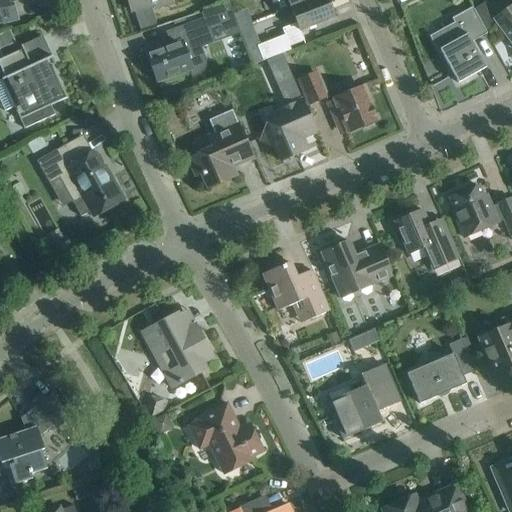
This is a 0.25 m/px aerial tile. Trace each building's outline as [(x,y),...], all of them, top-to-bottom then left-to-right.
[(0,0),(0,24),(1,24),(0,19),(0,8),(12,5),(11,1),(14,0),(0,0)] [(171,0),(127,0),(132,12),(155,5),(156,8),(173,3),(171,0)] [(290,8),(309,0),(270,0),(276,13),(290,8)] [(327,0),(309,0),(290,8),(296,23),(282,29),(289,47),(304,41),(300,30),(334,17),(327,0)] [(174,44),(146,55),(157,82),(175,75),(190,70),(192,75),(200,73),(202,71),(204,68),(205,65),(205,62),(199,48),(207,46),(215,42),(211,29),(222,25),(224,32),(237,28),(229,4),(201,13),(204,20),(198,22),(197,20),(188,24),(169,31),(174,44)] [(511,6),(494,20),(506,36),(511,43),(511,6)] [(451,34),(455,41),(439,50),(458,83),(486,68),(472,42),(487,34),(472,7),(451,19),(458,30),(451,34)] [(9,33),(0,37),(0,50),(15,44),(9,33)] [(283,34),(256,45),(261,59),(289,48),(283,34)] [(4,58),(0,59),(0,67),(5,78),(1,80),(20,120),(24,129),(55,115),(50,106),(67,98),(49,59),(52,58),(51,57),(42,38),(42,37),(21,46),(22,50),(4,58)] [(271,74),(288,67),(282,55),(265,62),(271,74)] [(316,72),(300,79),(311,103),(327,96),(316,72)] [(326,103),(330,113),(338,131),(347,128),(349,132),(376,120),(363,87),(344,95),(335,99),(326,103)] [(316,133),(308,115),(301,100),(276,111),(281,122),(265,129),(260,142),(273,147),(280,162),(308,150),(303,139),(316,133)] [(217,134),(238,124),(232,110),(208,121),(214,135),(217,134)] [(234,166),(252,158),(238,124),(217,134),(222,145),(189,159),(196,175),(201,173),(208,188),(235,176),(230,165),(233,163),(234,166)] [(41,137),(27,144),(32,154),(46,146),(41,137)] [(46,155),(36,161),(49,184),(59,178),(72,202),(80,217),(90,212),(104,204),(107,209),(124,200),(111,177),(107,179),(93,152),(89,154),(80,137),(63,146),(46,155)] [(511,238),(511,198),(511,197),(487,208),(478,186),(449,198),(455,212),(453,213),(464,238),(504,220),(511,238)] [(422,210),(394,222),(408,255),(423,248),(432,270),(460,258),(447,231),(433,236),(422,210)] [(341,299),(394,276),(388,263),(380,244),(364,251),(364,252),(355,256),(348,241),(321,253),(341,299)] [(292,305),(296,313),(300,324),(329,312),(329,313),(331,312),(313,271),(296,278),(290,263),(263,275),(277,311),(292,305)] [(511,276),(511,275),(499,281),(502,286),(511,290),(511,288),(511,276)] [(464,276),(451,282),(456,293),(469,287),(464,276)] [(404,291),(406,296),(411,298),(414,292),(412,287),(406,285),(404,291)] [(178,385),(189,379),(207,369),(203,363),(213,358),(199,332),(197,333),(195,330),(188,328),(185,329),(177,314),(141,333),(150,348),(156,344),(178,385)] [(478,338),(486,356),(494,375),(511,366),(511,315),(501,321),(504,327),(478,338)] [(353,352),(379,341),(374,329),(348,340),(353,352)] [(336,335),(327,339),(331,348),(340,344),(336,335)] [(407,374),(412,386),(420,404),(436,397),(435,386),(443,383),(449,391),(466,384),(463,376),(475,371),(467,352),(461,339),(460,340),(449,345),(452,354),(438,360),(433,359),(429,360),(424,363),(422,367),(407,374)] [(400,402),(392,384),(384,365),(360,375),(363,380),(347,387),(350,393),(327,403),(343,439),(382,423),(377,411),(400,402)] [(70,417),(63,409),(50,394),(21,418),(25,431),(0,438),(0,461),(1,464),(7,462),(15,485),(32,479),(31,475),(47,469),(41,451),(44,450),(39,437),(52,426),(55,430),(70,417)] [(166,400),(146,397),(145,406),(151,417),(164,411),(166,400)] [(209,412),(195,419),(196,422),(188,426),(199,450),(209,445),(224,474),(236,469),(253,460),(252,457),(263,452),(249,424),(238,429),(233,419),(234,418),(227,403),(209,412)] [(166,415),(153,423),(160,436),(168,432),(170,423),(166,415)] [(511,511),(511,460),(492,469),(500,487),(510,511),(511,511)] [(101,481),(86,486),(90,496),(104,491),(101,481)] [(467,511),(456,486),(430,497),(431,500),(418,506),(414,496),(382,509),(383,511),(467,511)] [(263,511),(258,500),(240,508),(230,511),(225,511),(224,510),(223,511),(290,511),(287,504),(269,511),(263,511)]
